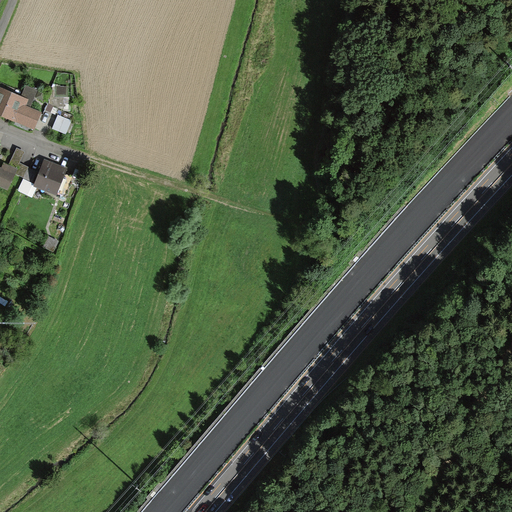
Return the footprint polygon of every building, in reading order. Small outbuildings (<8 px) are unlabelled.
[(1,88),(0,89),(0,115),(30,129),(38,112),(28,107),(36,91),(25,86),(20,97),(1,88)] [(51,96),(65,95),(65,86),(51,87),(51,96)] [(68,120),(58,116),(52,129),(62,133),(68,120)] [(24,151),(16,148),(8,166),(3,164),(1,169),(0,168),(0,186),(6,189),(13,173),(22,177),(26,168),(18,164),(24,151)] [(44,159),(34,183),(53,191),(63,168),(44,159)] [(18,190),(25,194),(35,171),(28,167),(18,190)]
